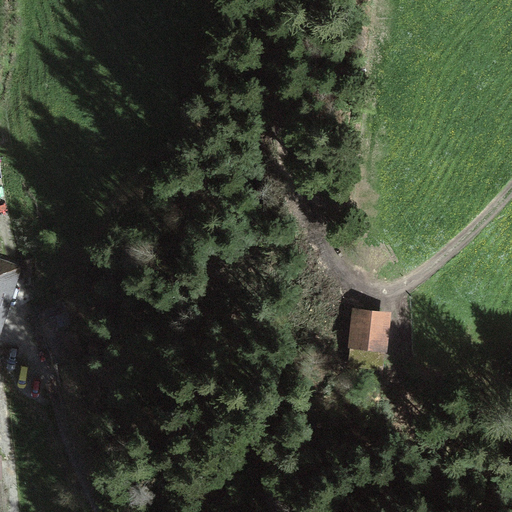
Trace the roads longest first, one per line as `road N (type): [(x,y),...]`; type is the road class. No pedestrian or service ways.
road 1 (track): [(511,191),(413,281),(382,291),(368,286),(337,259),(299,194),(263,62)]
road 2 (track): [(0,337),(19,330),(33,343),(68,449),(101,511)]
